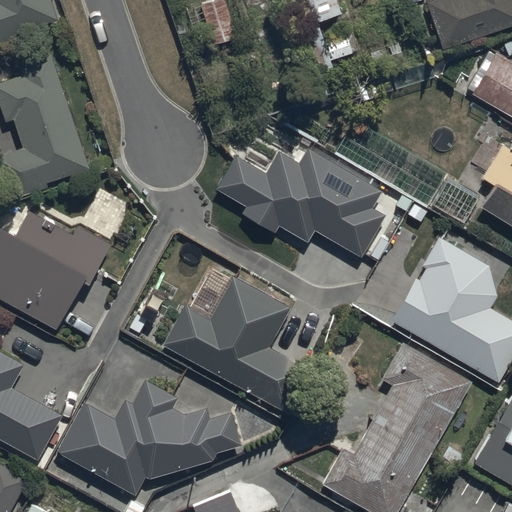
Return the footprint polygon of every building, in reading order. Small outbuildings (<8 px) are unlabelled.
[(51,0),(0,0),(0,30),(56,11),(51,0)] [(227,0),(208,0),(186,6),(195,39),(210,35),(212,43),(237,36),(227,0)] [(330,0),(291,0),(301,29),(337,18),(330,0)] [(511,2),(511,0),(463,0),(430,12),(445,56),(511,31),(511,2)] [(399,41),(370,50),(375,67),(404,59),(399,41)] [(49,54),(0,72),(0,84),(20,140),(0,147),(0,166),(8,188),(87,159),(49,54)] [(511,72),(498,64),(476,103),(511,122),(511,72)] [(237,163),(218,197),(311,249),(317,238),(362,263),(395,206),(296,151),(276,185),(237,163)] [(511,169),(483,220),(511,236),(511,169)] [(0,296),(54,326),(104,235),(27,193),(11,223),(0,216),(0,296)] [(439,233),(391,316),(496,375),(511,346),(511,316),(486,302),(494,288),(488,261),(439,233)] [(287,303),(228,270),(205,312),(186,301),(165,340),(287,407),(311,364),(267,340),(287,303)] [(340,443),(319,478),(378,511),(392,511),(470,379),(401,340),(382,374),(391,379),(351,449),(340,443)] [(0,348),(0,435),(37,456),(62,411),(10,382),(21,361),(0,348)] [(511,386),(471,462),(511,484),(511,386)] [(118,420),(83,403),(60,450),(133,485),(139,471),(238,444),(227,403),(189,413),(134,387),(118,420)] [(0,511),(10,511),(28,480),(0,465),(0,511)] [(231,487),(192,503),(196,511),(233,511),(240,509),(231,487)] [(49,511),(34,503),(29,511),(49,511)]
